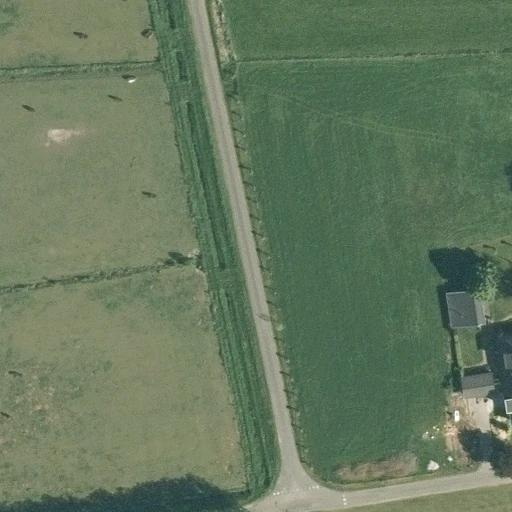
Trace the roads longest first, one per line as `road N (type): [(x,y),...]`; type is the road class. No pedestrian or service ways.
road 1 (unclassified): [(301,505),(195,0)]
road 2 (unclassified): [(511,473),(301,505)]
